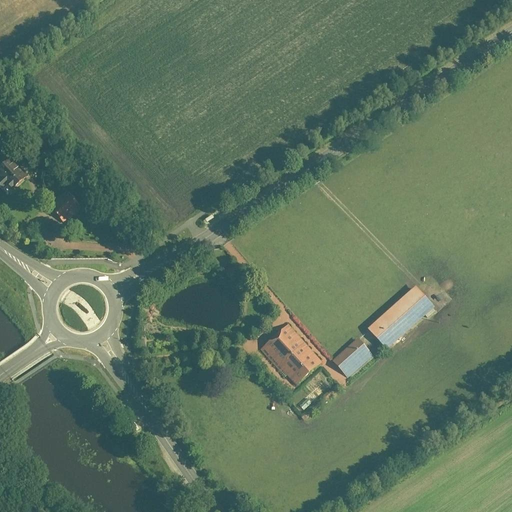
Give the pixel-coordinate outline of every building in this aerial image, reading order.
[(20,179),(3,163),(0,165),(0,186),(7,193),(20,179)] [(73,207),(58,189),(42,203),(57,220),(73,207)] [(245,275),(237,266),(223,277),(231,287),(245,275)] [(433,312),(414,289),(366,330),(385,353),(433,312)] [(323,364),(288,325),(258,352),(292,391),(323,364)] [(371,359),(356,343),(333,364),(348,380),(371,359)]
